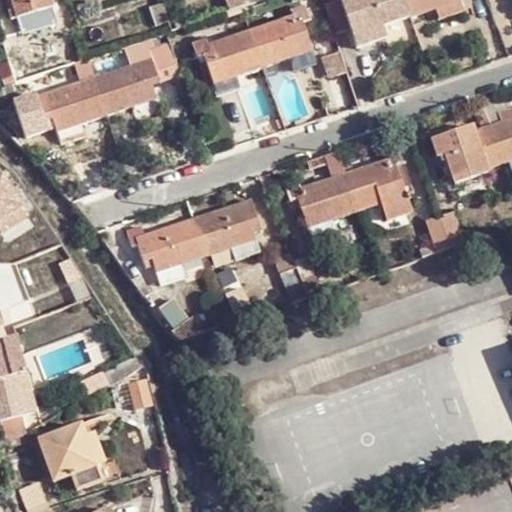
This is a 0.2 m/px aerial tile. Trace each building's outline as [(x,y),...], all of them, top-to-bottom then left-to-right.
[(51,0),(10,0),(17,21),(54,10),(51,0)] [(229,0),(233,12),(243,8),(245,7),(243,0),(229,0)] [(362,36),(412,20),(405,0),(349,0),(343,2),(343,4),(350,27),(358,24),(362,36)] [(405,0),(412,20),(461,3),(460,0),(405,0)] [(155,27),(169,24),(163,4),(149,9),(155,27)] [(343,4),(326,8),(333,32),(350,27),(343,4)] [(252,33),(265,71),(315,56),(306,26),(312,24),(308,10),(293,14),(294,20),(252,33)] [(213,88),(265,71),(252,33),(208,47),(206,42),(192,46),(196,62),(204,59),(213,88)] [(157,36),(146,41),(148,49),(154,47),(155,50),(161,47),(157,36)] [(165,80),(180,75),(170,44),(161,47),(155,50),(165,80)] [(28,82),(55,73),(47,49),(20,58),(28,82)] [(93,81),(107,118),(157,102),(153,89),(160,87),(151,62),(93,81)] [(93,81),(36,100),(44,123),(53,120),(58,134),(107,118),(93,81)] [(44,123),(36,100),(36,98),(17,103),(25,129),(44,123)] [(493,99),(481,103),(491,130),(503,126),(493,99)] [(511,123),(503,126),(491,130),(499,154),(504,167),(511,164),(511,123)] [(441,146),(445,154),(455,183),(504,167),(499,154),(491,130),(450,143),(441,146)] [(438,156),(445,154),(441,146),(450,143),(447,137),(433,141),(438,156)] [(387,157),(389,163),(394,161),(397,170),(405,167),(400,153),(387,157)] [(389,163),(345,177),(350,194),(356,214),(380,206),(384,222),(410,214),(406,198),(397,170),(394,161),(389,163)] [(405,167),(397,170),(406,198),(413,195),(405,167)] [(296,194),(298,203),(307,230),(356,214),(350,194),(345,177),(303,192),(296,194)] [(291,204),(298,203),(296,194),(303,192),(301,186),(286,191),(291,204)] [(194,221),(207,257),(254,241),(250,229),(258,226),(252,203),(194,221)] [(451,215),(439,219),(442,229),(449,250),(463,246),(451,215)] [(442,229),(439,219),(427,224),(435,248),(437,254),(449,250),(442,229)] [(157,273),(207,257),(194,221),(137,241),(145,264),(153,261),(157,273)] [(418,254),(420,261),(437,254),(435,248),(418,254)] [(302,282),(296,271),(280,278),(291,307),(309,300),(302,282)] [(302,282),(309,300),(319,297),(311,279),(302,282)] [(173,302),(160,312),(175,335),(189,326),(173,302)] [(36,427),(41,425),(17,336),(4,340),(5,350),(26,435),(31,431),(36,427)] [(0,351),(0,422),(4,440),(26,435),(5,350),(0,351)] [(104,371),(111,385),(134,373),(126,358),(104,371)] [(137,410),(155,406),(148,378),(130,383),(137,410)] [(55,486),(70,480),(80,477),(84,491),(102,485),(81,429),(40,445),(55,486)] [(80,477),(70,480),(75,494),(84,491),(80,477)] [(21,487),(27,511),(47,511),(51,511),(47,498),(44,499),(38,481),(21,487)]
